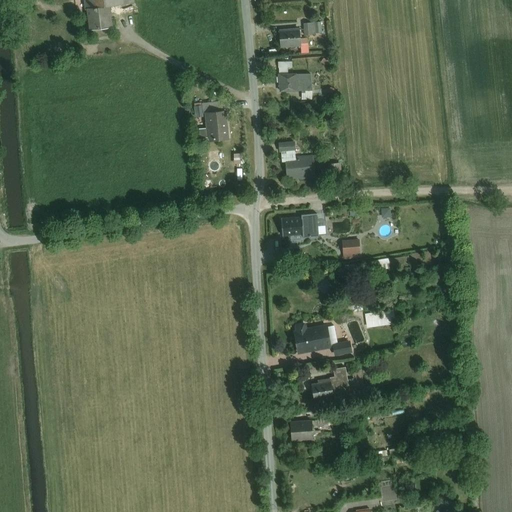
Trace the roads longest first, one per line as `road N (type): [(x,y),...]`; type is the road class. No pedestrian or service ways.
road 1 (unclassified): [(255,205),(273,511)]
road 2 (unclassified): [(0,242),(255,205)]
road 3 (track): [(255,205),(511,191)]
road 4 (unclassified): [(244,0),(260,175),(255,205)]
